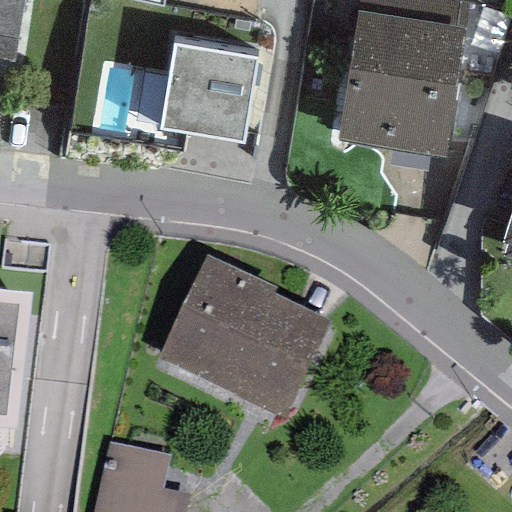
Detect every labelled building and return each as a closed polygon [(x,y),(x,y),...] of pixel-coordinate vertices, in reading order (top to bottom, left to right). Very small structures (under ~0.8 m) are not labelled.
[(10,0),(0,0),(0,38),(7,39),(10,0)] [(464,19),(355,3),(336,127),(446,143),(464,19)] [(255,46),(173,35),(161,119),(243,130),(255,46)] [(511,171),(488,244),(511,251),(511,171)] [(313,330),(212,279),(163,374),(264,425),(313,330)] [(16,331),(0,328),(0,453),(1,453),(16,331)] [(169,458),(105,445),(90,511),(184,511),(186,506),(161,500),(169,458)]
